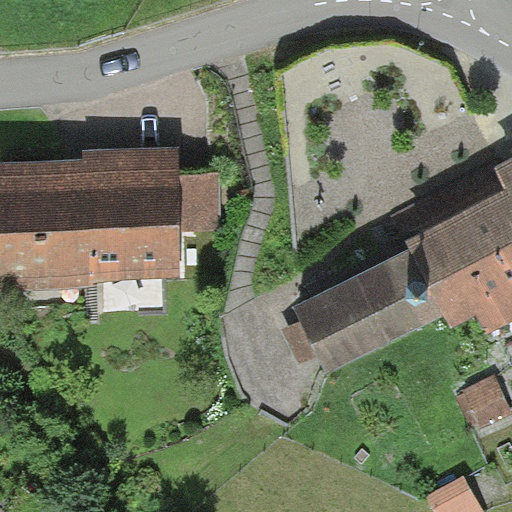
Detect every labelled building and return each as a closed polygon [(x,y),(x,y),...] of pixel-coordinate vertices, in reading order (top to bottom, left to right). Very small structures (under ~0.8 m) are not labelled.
[(84,141),(0,142),(0,276),(91,275),(91,270),(181,269),(180,224),(179,159),(178,133),(83,134),(84,141)] [(511,138),(495,147),(505,166),(511,179),(511,138)] [(220,158),(179,159),(180,224),(221,224),(220,158)] [(511,179),(505,166),(407,216),(413,227),(448,297),(455,309),(477,297),(489,322),(511,309),(511,179)] [(448,297),(413,227),(293,287),(328,357),(448,297)] [(511,407),(511,403),(495,370),(463,387),(481,423),(511,407)] [(486,511),(464,469),(428,488),(440,511),(486,511)]
